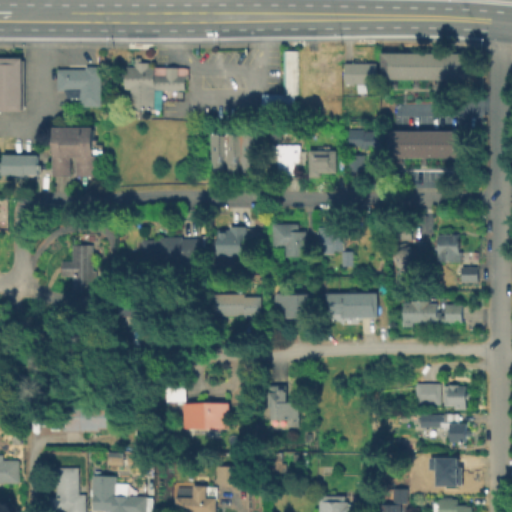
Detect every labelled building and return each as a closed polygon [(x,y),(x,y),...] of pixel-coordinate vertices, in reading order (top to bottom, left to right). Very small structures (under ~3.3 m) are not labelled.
[(294,115),(260,115),(260,93),(281,94),(281,49),(296,50),(294,115)] [(338,82),(315,82),(315,70),(306,70),(306,49),(318,50),(317,62),(322,62),(322,58),(328,58),(328,62),(338,63),(338,82)] [(456,79),(382,77),(382,51),(456,53),(456,79)] [(21,109),(0,109),(0,56),(21,56),(21,109)] [(160,108),(127,107),(128,88),(122,88),(123,66),(134,66),(134,56),(148,56),(147,66),(184,66),(184,90),(160,90),(160,108)] [(376,83),(342,83),(342,62),(377,62),(376,83)] [(99,106),(77,106),(78,90),(54,90),(55,69),(84,69),(84,65),(100,65),(99,106)] [(50,175),(50,154),(53,154),(52,126),(71,126),(72,156),(69,156),(69,175),(50,175)] [(72,156),(71,126),(90,126),(91,154),(93,154),(94,175),(75,175),(74,156),(72,156)] [(282,128),(282,138),(271,138),(271,128),(282,128)] [(379,148),(359,148),(359,145),(347,145),(347,128),(379,128),(379,148)] [(457,156),(387,156),(387,130),(457,130),(457,156)] [(241,168),(241,155),(241,133),(256,132),(257,155),(252,155),(252,168),(241,168)] [(212,168),(212,133),(227,133),(227,156),(223,156),(223,168),(212,168)] [(227,168),(227,156),(227,133),(241,133),(241,155),(236,155),(236,168),(227,168)] [(292,174),(270,174),(270,143),(299,143),(299,163),(292,163),(292,174)] [(318,176),(308,176),(307,149),(334,149),(334,170),(318,170),(318,176)] [(35,172),(23,172),(22,176),(0,176),(0,158),(1,158),(2,152),(36,153),(35,172)] [(363,170),(346,170),(346,154),(363,154),(363,170)] [(411,239),(390,239),(390,220),(411,220),(411,239)] [(271,247),(271,222),(297,223),(297,229),(304,229),(303,257),(281,256),(281,247),(271,247)] [(216,256),(216,230),(228,230),(228,225),(246,225),(246,247),(241,247),(241,256),(216,256)] [(316,253),(317,226),(331,226),(331,231),(341,231),(340,249),(352,249),(351,267),(339,267),(339,251),(331,251),(331,253),(316,253)] [(459,260),(436,260),(436,233),(459,233),(459,260)] [(182,236),(182,238),(199,237),(199,260),(143,261),(143,239),(161,238),(161,236),(182,236)] [(70,292),(70,276),(60,276),(60,260),(70,260),(70,244),(92,244),(92,268),(97,268),(98,283),(92,283),(92,292),(70,292)] [(413,270),(406,271),(400,269),(395,264),(393,258),(395,251),(399,246),(405,244),(412,244),(417,248),(421,254),(421,260),(418,266),(413,270)] [(476,281),(459,281),(459,265),(476,265),(476,281)] [(375,316),(339,317),(339,313),(325,313),(325,292),(375,291),(375,316)] [(259,318),(242,318),(242,314),(214,314),(214,292),(243,292),(243,295),(259,295),(259,318)] [(310,316),(275,317),(274,292),(309,292),(310,316)] [(152,295),(152,316),(121,316),(121,295),(152,295)] [(460,322),(411,321),(411,327),(401,327),(401,302),(410,302),(410,299),(427,299),(427,302),(435,302),(435,310),(439,310),(439,314),(444,314),(444,302),(461,302),(460,322)] [(430,366),(417,371),(414,365),(428,360),(430,366)] [(230,427),(183,428),(183,401),(165,401),(165,382),(186,382),(186,401),(230,401),(230,427)] [(465,409),(452,409),(452,404),(442,404),(442,399),(438,399),(438,403),(413,403),(413,383),(437,383),(437,392),(442,392),(443,384),(465,384),(465,392),(468,392),(468,398),(465,398),(465,409)] [(296,426),(285,426),(285,418),(271,418),(271,407),(268,407),(268,384),(285,384),(285,396),(296,396),(296,426)] [(120,404),(120,428),(102,428),(102,431),(66,431),(66,404),(120,404)] [(465,441),(447,441),(447,427),(418,426),(418,413),(457,414),(457,422),(465,422),(465,441)] [(24,432),(24,443),(15,443),(16,432),(24,432)] [(466,484),(453,485),(453,482),(439,482),(439,472),(448,472),(448,466),(430,466),(430,452),(445,452),(445,462),(457,461),(457,464),(465,463),(466,484)] [(0,453),(7,453),(7,459),(22,459),(22,483),(0,483),(0,453)] [(287,462),(287,472),(267,472),(267,457),(283,457),(283,462),(287,462)] [(238,465),(238,483),(217,482),(218,465),(238,465)] [(88,493),(88,511),(69,511),(69,510),(52,510),(52,496),(58,496),(58,466),(81,466),(81,493),(88,493)] [(148,496),(147,511),(113,511),(113,510),(94,509),(95,495),(93,494),(94,474),(118,475),(118,482),(130,482),(130,495),(148,496)] [(208,484),(208,497),(217,497),(217,511),(177,511),(177,496),(179,496),(179,486),(195,486),(195,484),(208,484)] [(406,488),(406,502),(396,502),(396,488),(406,488)] [(347,494),(347,500),(350,500),(350,503),(365,504),(364,511),(321,511),(321,501),(319,501),(320,494),(347,494)] [(470,511),(432,511),(432,496),(451,496),(451,498),(458,498),(458,504),(466,504),(466,506),(470,506),(470,511)] [(375,511),(375,503),(402,503),(402,511),(375,511)]
